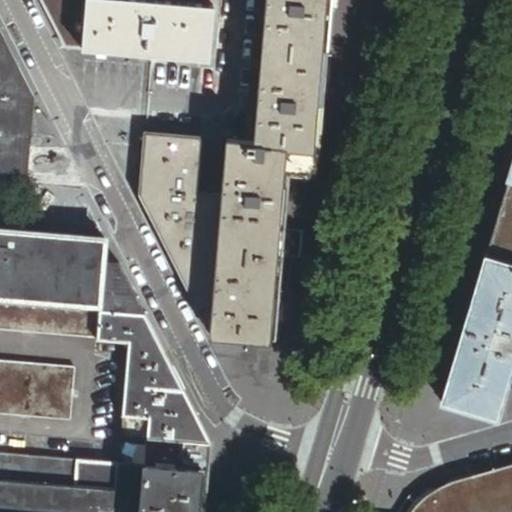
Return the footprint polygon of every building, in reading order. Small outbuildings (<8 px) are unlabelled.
[(38,0),(63,48),(80,49),(84,0),(38,0)] [(84,0),(80,49),(150,55),(208,60),(213,7),(135,0),(84,0)] [(265,0),(261,50),(253,144),(226,142),(221,197),(209,336),(263,340),(280,148),(309,150),(315,67),(317,55),(320,0),(265,0)] [(320,0),(317,55),(315,67),(309,150),(280,148),(263,340),(274,341),(282,256),(284,228),(289,176),(316,178),(331,0),(320,0)] [(29,93),(0,34),(0,174),(22,177),(29,93)] [(209,336),(221,197),(195,194),(200,139),(143,134),(138,196),(209,336)] [(511,169),(510,169),(506,186),(498,213),(502,236),(509,235),(511,232),(511,231),(511,169)] [(498,213),(485,257),(511,264),(511,231),(511,232),(509,235),(502,236),(498,213)] [(302,230),(284,228),(282,256),(300,257),(302,230)] [(104,240),(0,230),(0,304),(96,313),(98,314),(102,264),(104,240)] [(442,402),(496,418),(511,364),(511,264),(485,257),(442,402)] [(200,511),(207,444),(169,368),(163,357),(117,265),(102,264),(98,314),(96,313),(93,339),(93,342),(125,345),(119,418),(146,421),(142,468),(197,472),(193,511),(200,511)] [(0,331),(93,339),(96,313),(0,304),(0,331)] [(72,370),(0,363),(0,416),(67,422),(72,370)] [(115,465),(142,468),(146,421),(119,418),(115,465)] [(0,481),(71,488),(73,462),(0,455),(0,481)] [(103,464),(73,462),(71,488),(100,490),(103,464)] [(100,490),(71,488),(0,481),(0,511),(138,511),(142,468),(115,465),(103,464),(100,490)] [(511,511),(511,464),(453,481),(440,487),(430,493),(423,498),(417,505),(411,511),(511,511)] [(193,511),(197,472),(142,468),(138,511),(193,511)]
